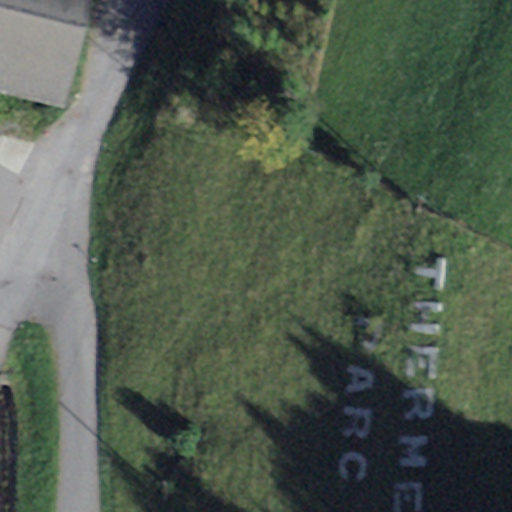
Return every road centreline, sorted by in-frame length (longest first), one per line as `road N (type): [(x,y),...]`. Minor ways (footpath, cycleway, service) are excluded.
road 1 (unclassified): [(15,275),(135,34)]
road 2 (unclassified): [(88,511),(85,346),(60,310),(15,275)]
